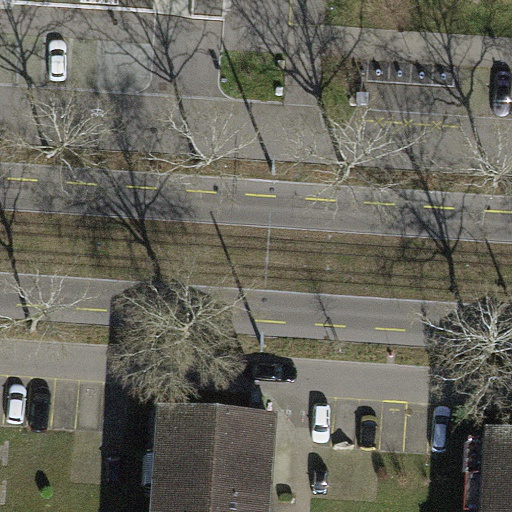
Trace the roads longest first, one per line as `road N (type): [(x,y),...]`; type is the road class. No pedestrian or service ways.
road 1 (secondary): [(0,294),(511,328)]
road 2 (secondary): [(511,220),(0,186)]
